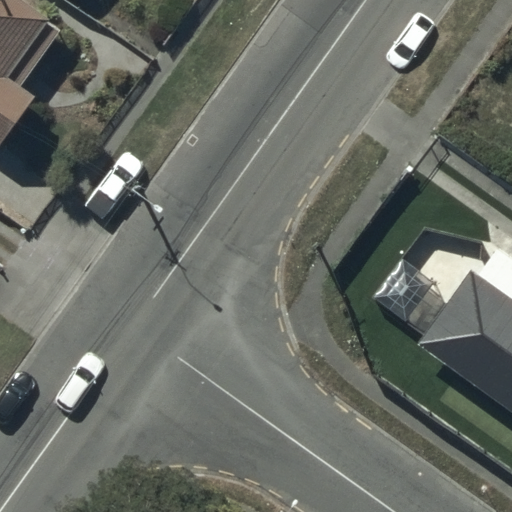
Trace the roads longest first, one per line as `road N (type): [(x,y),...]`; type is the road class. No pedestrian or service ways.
road 1 (tertiary): [(132,324),(363,0)]
road 2 (residential): [(132,324),(393,511)]
road 3 (tertiary): [(0,510),(132,324)]
